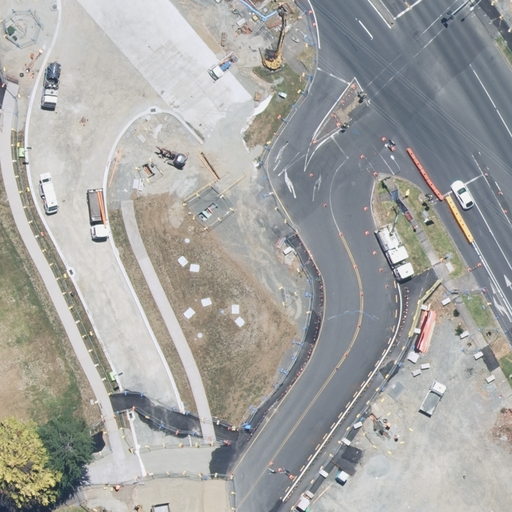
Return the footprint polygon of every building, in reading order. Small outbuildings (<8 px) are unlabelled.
[(29,0),(7,0),(15,38),(36,33),(29,0)] [(41,0),(56,55),(58,62),(71,59),(69,52),(86,48),(81,27),(106,20),(100,0),(41,0)] [(0,25),(0,53),(14,41),(0,25)] [(30,105),(38,137),(0,147),(0,175),(4,193),(158,154),(147,110),(110,119),(100,81),(38,96),(40,103),(30,105)] [(25,198),(0,204),(0,272),(30,265),(34,280),(136,254),(121,192),(29,215),(25,198)] [(0,327),(36,319),(34,315),(73,305),(66,274),(27,283),(0,289),(0,327)] [(399,307),(395,279),(344,285),(361,424),(423,416),(421,399),(435,398),(430,357),(415,358),(409,305),(399,307)] [(115,386),(127,341),(75,327),(71,343),(50,337),(45,356),(15,347),(0,399),(92,424),(95,411),(113,416),(121,387),(115,386)] [(346,395),(297,399),(299,431),(348,428),(346,395)] [(367,511),(368,483),(359,483),(359,451),(307,450),(307,511),(367,511)] [(488,460),(446,461),(448,503),(442,503),(441,511),(498,511),(498,501),(489,502),(488,460)]
